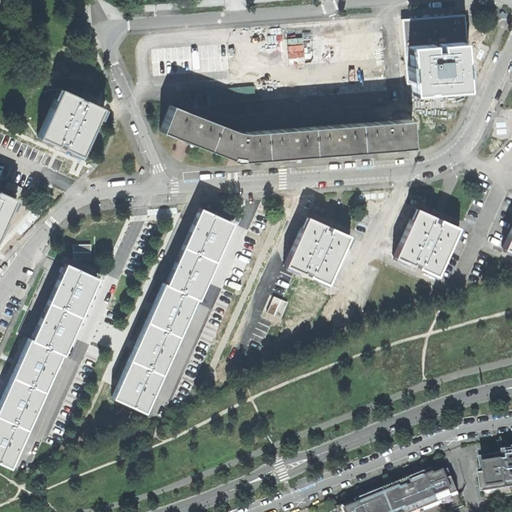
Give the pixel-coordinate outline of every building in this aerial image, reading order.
[(439,90),(464,88),(463,79),(469,79),(464,15),(400,19),(405,84),(411,83),(412,92),(439,90)] [(152,78),(385,59),(382,32),(150,51),(152,78)] [(210,105),(387,92),(386,77),(209,90),(210,105)] [(37,136),(79,155),(88,136),(101,107),(76,96),(59,88),(37,136)] [(388,149),(409,148),(408,120),(242,133),(234,131),(168,106),(159,132),(191,144),(229,159),(230,156),(241,157),(241,160),(279,157),(334,153),(388,149)] [(0,229),(3,222),(14,198),(0,191),(0,229)] [(390,255),(432,275),(455,227),(437,218),(431,216),(413,207),(390,255)] [(183,247),(214,261),(223,241),(232,223),(200,209),(183,247)] [(281,264),(324,283),(345,235),(327,226),(321,224),(303,216),(281,264)] [(511,220),(500,247),(511,252),(511,220)] [(71,260),(89,259),(89,244),(71,245),(71,260)] [(207,278),(214,261),(183,247),(166,284),(195,297),(198,298),(207,278)] [(49,302),(81,316),(88,301),(98,279),(66,265),(49,302)] [(178,335),(195,297),(166,284),(163,283),(154,303),(146,321),(178,335)] [(73,333),(81,316),(49,302),(32,340),(61,353),(63,354),(73,333)] [(160,373),(178,335),(146,321),(137,340),(129,359),(160,373)] [(12,376),(44,391),(61,353),(32,340),(29,339),(18,363),(12,376)] [(143,412),(160,373),(129,359),(119,381),(111,397),(143,412)] [(0,402),(0,417),(26,429),(44,391),(12,376),(0,401),(0,402)] [(0,463),(9,468),(26,429),(0,417),(0,463)] [(477,467),(483,499),(511,494),(511,448),(495,451),(495,453),(479,456),(480,466),(477,467)] [(446,511),(461,506),(444,465),(429,471),(429,472),(415,478),(405,482),(404,481),(374,493),(375,496),(367,499),(366,496),(326,511),(446,511)]
